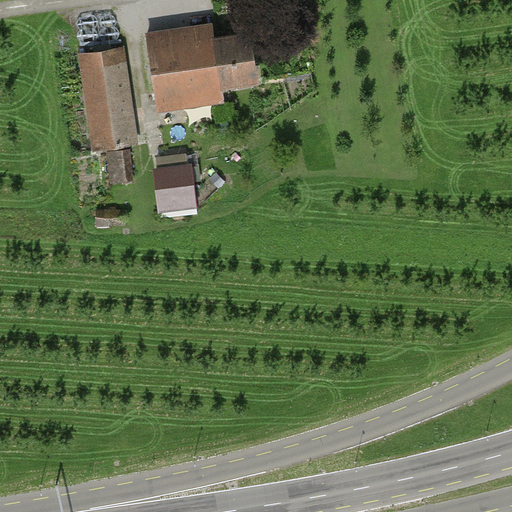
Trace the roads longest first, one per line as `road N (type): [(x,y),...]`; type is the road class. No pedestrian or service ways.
road 1 (primary): [(511,373),(377,431),(261,466),(32,511)]
road 2 (primary): [(248,511),(511,456)]
